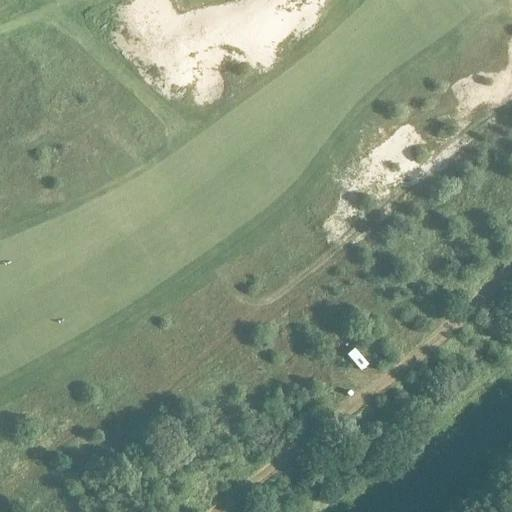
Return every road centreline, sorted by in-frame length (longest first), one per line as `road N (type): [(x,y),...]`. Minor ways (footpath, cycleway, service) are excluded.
road 1 (track): [(511,97),(212,347),(143,415),(62,432),(0,500)]
road 2 (track): [(511,269),(424,349),(213,511)]
